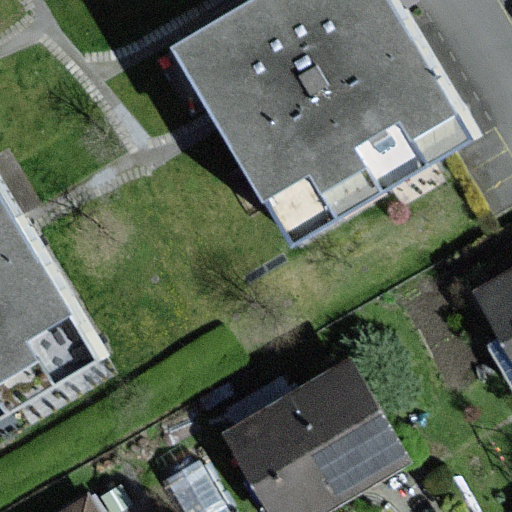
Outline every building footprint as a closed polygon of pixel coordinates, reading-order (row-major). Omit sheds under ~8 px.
[(477,135),(394,0),(235,0),(170,40),(219,119),(295,245),(477,135)] [(25,231),(0,186),(0,420),(101,362),(25,231)] [(511,268),(474,289),(511,361),(511,268)] [(337,511),(410,470),(350,366),(234,433),(279,511),(337,511)] [(98,511),(91,500),(70,511),(98,511)]
